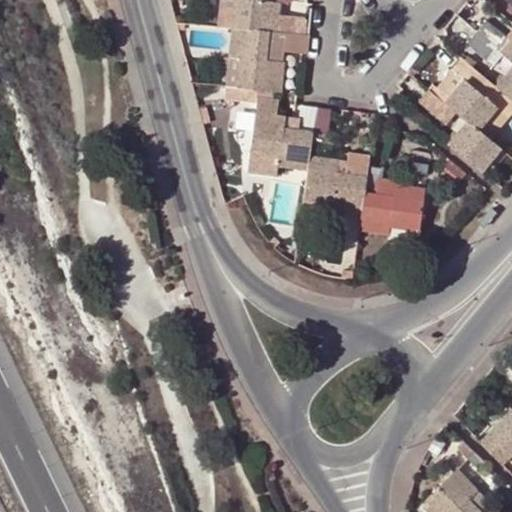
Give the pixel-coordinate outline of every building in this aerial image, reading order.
[(237,0),(236,23),(272,27),(288,29),(300,30),(302,11),(281,9),(281,0),(237,0)] [(511,32),(491,15),(481,26),(506,47),(511,40),(511,32)] [(188,18),(180,17),(182,25),(188,25),(188,18)] [(243,52),(240,84),(243,84),(276,87),(283,88),(286,56),(269,54),(272,27),(236,23),(233,51),(243,52)] [(506,47),(481,26),(472,37),(497,59),(506,47)] [(287,47),(288,29),(272,27),(269,54),(286,56),(287,47)] [(287,47),(304,49),(310,49),(313,31),(300,30),(288,29),(287,47)] [(511,51),(506,47),(497,59),(509,69),(511,65),(511,51)] [(468,74),(448,98),(451,101),(459,107),(471,117),(482,125),(501,100),(498,98),(508,86),(501,80),(462,48),(453,60),(468,74)] [(468,74),(453,60),(433,85),(448,98),(468,74)] [(511,89),(511,65),(509,69),(501,80),(508,86),(511,89)] [(316,137),(321,103),(305,101),(302,126),(288,125),(289,112),(281,111),(283,97),(276,96),(276,87),(243,84),(242,95),(260,97),(254,150),(281,153),(281,160),(312,164),(314,151),(316,137)] [(433,85),(424,96),(443,111),(451,101),(448,98),(433,85)] [(451,101),(443,111),(451,118),(459,107),(451,101)] [(330,139),(334,108),(334,104),(321,103),(316,137),(330,139)] [(485,165),(503,143),(482,125),(471,117),(453,139),(485,165)] [(337,197),(336,205),(365,208),(372,163),(373,151),(352,149),(351,156),(314,151),(312,164),(309,193),(337,197)] [(281,153),(254,150),(251,168),(279,172),(281,160),(281,153)] [(433,159),(417,156),(416,166),(431,168),(433,159)] [(460,181),(466,172),(447,157),(440,166),(460,181)] [(372,163),(365,208),(363,225),(392,229),(393,222),(423,226),(429,183),(401,180),(402,176),(386,173),(387,165),(372,163)] [(346,263),(345,273),(357,275),(358,265),(346,263)] [(502,466),(511,456),(511,413),(480,444),(502,466)] [(469,450),(463,456),(467,461),(473,454),(469,450)] [(485,467),(473,454),(467,461),(478,473),(485,467)] [(511,476),(511,475),(511,456),(502,466),(511,476)] [(457,470),(428,499),(439,511),(484,511),(472,500),(479,492),(457,470)] [(498,511),(479,492),(472,500),(484,511),(498,511)] [(421,506),(426,511),(439,511),(428,499),(421,506)]
